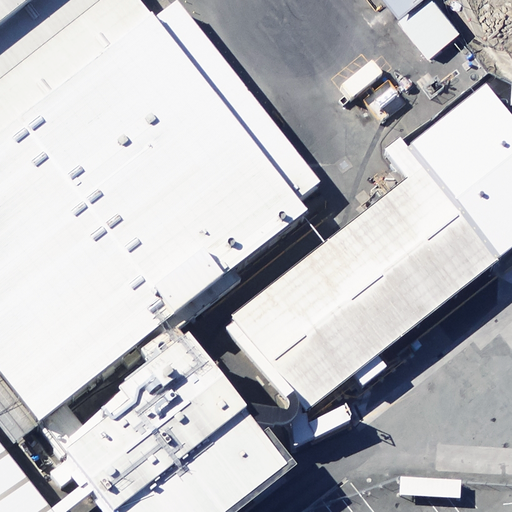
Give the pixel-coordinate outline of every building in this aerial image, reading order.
[(156,16),(142,0),(0,0),(0,373),(37,420),(302,214),(294,205),(319,185),(174,2),(156,16)] [(422,0),(382,0),(398,19),(422,0)] [(425,0),(397,22),(427,61),(461,35),(433,0),(425,0)] [(511,117),(485,84),(408,145),(401,136),(384,149),(409,181),(227,324),(300,417),(494,265),(511,250),(511,117)] [(230,511),(290,468),(197,344),(62,445),(111,511),(230,511)] [(0,511),(39,511),(0,459),(0,511)]
